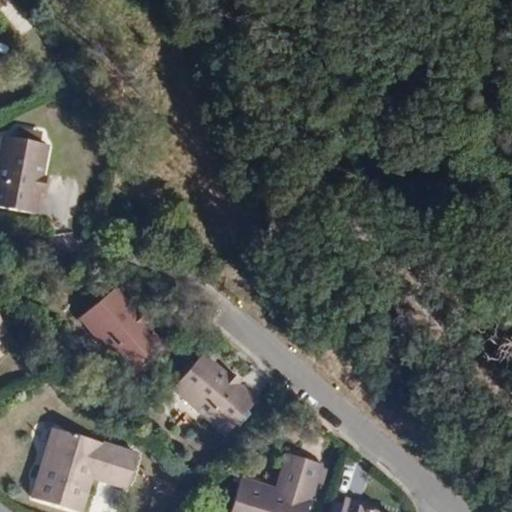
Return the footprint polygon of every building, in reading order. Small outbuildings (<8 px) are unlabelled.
[(33,141),(35,130),(18,127),(16,138),(1,135),(0,141),(0,205),(33,211),(37,189),(40,174),(45,144),(39,143),(33,141)] [(42,131),(35,130),(33,141),(39,143),(42,131)] [(40,174),(37,189),(43,190),(45,175),(40,174)] [(143,320),(132,307),(113,284),(80,312),(125,366),(129,364),(134,370),(144,362),(139,356),(146,350),(151,356),(162,347),(157,341),(159,339),(143,320)] [(132,307),(143,320),(147,316),(137,302),(132,307)] [(139,356),(144,362),(151,356),(146,350),(139,356)] [(237,382),(226,372),(203,351),(197,358),(190,352),(181,363),(188,369),(175,384),(226,431),(255,398),(237,382)] [(226,372),(237,382),(242,376),(231,367),(226,372)] [(56,426),(51,442),(54,443),(59,428),(56,426)] [(81,511),(92,475),(95,467),(129,478),(137,453),(59,428),(54,443),(51,442),(34,496),(81,511)] [(284,491),(296,455),(288,453),(276,488),(284,491)] [(304,511),(321,463),(296,455),(284,491),(276,488),(241,476),(228,511),(304,511)] [(126,486),(129,478),(95,467),(92,475),(126,486)] [(379,511),(345,501),(344,504),(336,501),(332,511),(379,511)]
